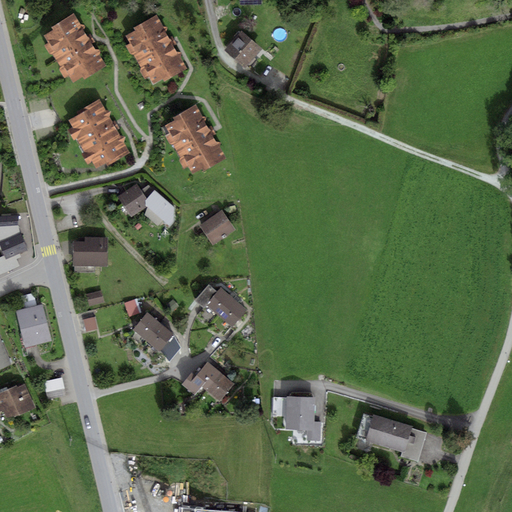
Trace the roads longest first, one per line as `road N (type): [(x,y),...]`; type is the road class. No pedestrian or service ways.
road 1 (tertiary): [(111,511),(55,272)]
road 2 (tertiary): [(55,272),(0,37)]
road 3 (residential): [(448,511),(511,333)]
